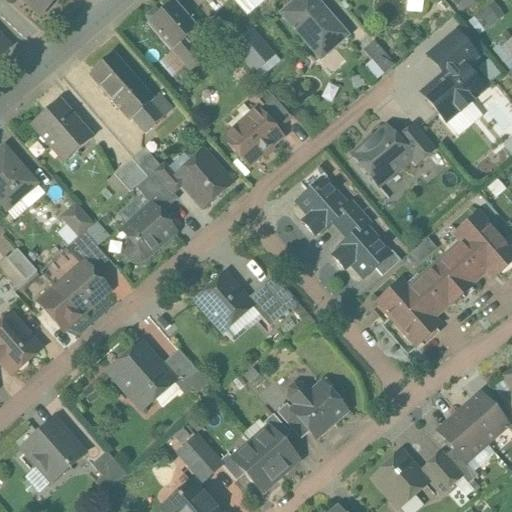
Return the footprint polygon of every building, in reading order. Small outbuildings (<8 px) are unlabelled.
[(56,0),(21,0),(40,17),(56,0)] [(234,0),(246,15),(265,0),(234,0)] [(347,37),(315,0),(297,0),(281,15),(320,61),(347,37)] [(453,0),(463,12),(477,0),(453,0)] [(494,1),(469,20),(479,34),(505,15),(494,1)] [(200,35),(173,3),(161,14),(155,10),(146,18),(148,24),(147,25),(171,53),(172,52),(191,73),(204,61),(190,44),(200,35)] [(259,80),(280,62),(252,30),(231,48),(259,80)] [(428,57),(444,76),(459,63),(464,69),(476,59),(455,34),(428,57)] [(511,38),(502,47),(511,60),(511,38)] [(0,56),(9,49),(0,39),(0,56)] [(394,67),(373,43),(363,51),(384,75),(394,67)] [(153,100),(113,55),(89,76),(129,121),(132,119),(153,100)] [(422,95),(445,123),(459,112),(460,113),(471,104),(470,102),(483,91),(464,69),(459,63),(444,76),(422,95)] [(292,118),(268,91),(256,102),(280,129),(292,118)] [(153,100),(132,119),(145,134),(172,110),(158,95),(153,100)] [(92,140),(59,102),(31,126),(64,164),(92,140)] [(482,117),(471,104),(460,113),(459,112),(445,123),(458,138),(482,117)] [(256,111),(223,140),(249,168),(281,139),(256,111)] [(435,151),(415,126),(396,141),(412,160),(411,160),(416,167),(435,151)] [(386,129),(375,139),(370,139),(365,143),(364,148),(352,157),(378,188),(411,160),(412,160),(396,141),(386,129)] [(36,186),(4,149),(0,153),(0,205),(6,212),(6,211),(14,220),(27,209),(19,201),(36,186)] [(160,168),(145,151),(134,161),(133,162),(148,178),(154,173),(160,168)] [(231,184),(204,154),(176,178),(183,185),(182,186),(202,209),(231,184)] [(132,160),(114,176),(129,193),(130,194),(136,189),(148,178),(133,162),(134,161),(132,160)] [(176,178),(164,164),(160,168),(154,173),(173,194),(182,186),(183,185),(176,178)] [(319,169),(300,185),(308,194),(323,181),(324,182),(327,179),(319,169)] [(173,194),(154,173),(148,178),(136,189),(151,207),(160,216),(178,200),(173,194)] [(397,175),(379,188),(387,200),(406,186),(397,175)] [(129,193),(114,176),(107,183),(122,200),(129,193)] [(324,182),(323,181),(308,194),(298,204),(310,218),(303,224),(314,236),(321,230),(323,232),(333,223),(348,210),(347,209),(324,182)] [(351,206),(347,209),(348,210),(333,223),(341,232),(359,216),(351,206)] [(160,216),(151,207),(123,231),(134,244),(128,249),(127,257),(132,263),(140,264),(174,234),(160,216)] [(75,208),(62,219),(78,237),(91,226),(75,208)] [(511,253),(478,215),(454,236),(461,244),(435,268),(461,297),(472,287),(471,286),(486,272),(493,280),(511,262),(511,253)] [(359,216),(341,232),(349,241),(364,228),(365,229),(368,226),(359,216)] [(108,237),(97,225),(86,235),(96,247),(108,237)] [(365,229),(364,228),(349,241),(339,250),(340,252),(333,258),(344,271),(351,264),(364,279),(375,269),(389,256),(388,256),(365,229)] [(86,235),(85,234),(70,248),(84,265),(93,275),(109,262),(96,247),(86,235)] [(415,261),(435,247),(428,239),(409,254),(415,261)] [(37,273),(17,250),(7,259),(6,260),(26,282),(37,273)] [(389,256),(375,269),(382,278),(400,262),(392,253),(388,256),(389,256)] [(26,282),(6,260),(7,259),(5,258),(0,262),(0,271),(17,291),(27,283),(26,282)] [(93,275),(84,265),(40,304),(63,331),(108,292),(93,275)] [(408,291),(401,283),(377,304),(415,348),(439,327),(433,319),(448,306),(449,307),(461,297),(435,268),(408,291)] [(225,277),(196,302),(223,332),(251,308),(251,307),(246,301),(225,277)] [(297,304),(274,278),(264,285),(288,312),(297,304)] [(288,312),(264,285),(246,301),(251,307),(251,308),(270,328),(288,312)] [(0,326),(0,362),(12,376),(14,374),(19,375),(28,367),(28,362),(41,350),(11,317),(0,326)] [(141,345),(109,373),(142,411),(174,384),(174,383),(160,367),(141,345)] [(198,374),(178,351),(160,367),(174,383),(174,384),(179,391),(198,374)] [(322,385),(310,395),(303,387),(294,387),(290,391),(289,399),(296,407),(292,411),(291,412),(309,433),(315,440),(346,413),(339,404),(343,400),(344,394),(340,389),(333,389),(329,393),(322,385)] [(480,396),(459,414),(486,446),(506,428),(507,427),(496,414),(480,396)] [(309,433),(291,412),(292,411),(287,405),(277,414),(300,441),(309,433)] [(511,414),(505,406),(496,414),(507,427),(506,428),(511,434),(511,414)] [(486,446),(459,414),(438,433),(453,450),(465,464),(466,464),(486,446)] [(290,435),(273,416),(264,424),(268,429),(268,428),(281,443),(290,435)] [(54,421),(37,437),(40,441),(25,453),(37,466),(35,468),(50,485),(84,455),(54,421)] [(268,429),(250,444),(280,478),(298,463),(281,443),(268,428),(268,429)] [(196,438),(184,449),(194,460),(206,449),(196,438)] [(280,478),(250,444),(232,460),(245,475),(262,494),(280,478)] [(206,449),(194,460),(184,449),(177,454),(203,483),(222,467),(219,463),(206,449)] [(465,464),(453,450),(444,458),(461,478),(468,486),(478,477),(466,464),(465,464)] [(106,453),(92,466),(102,478),(111,488),(126,476),(106,453)] [(232,460),(228,455),(219,463),(222,467),(236,483),(245,475),(232,460)] [(401,455),(373,480),(399,510),(430,483),(430,482),(422,472),(416,472),(401,455)] [(444,458),(441,455),(422,472),(430,482),(430,483),(441,495),(461,478),(444,458)] [(111,488),(102,478),(95,484),(104,495),(111,488)] [(217,511),(192,483),(162,510),(164,511),(217,511)]
